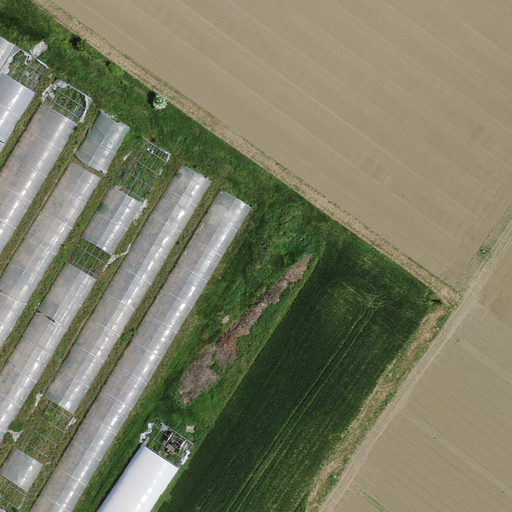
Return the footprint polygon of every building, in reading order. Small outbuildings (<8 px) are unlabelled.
[(0,143),(47,56),(0,30),(0,143)] [(0,255),(90,91),(57,72),(0,175),(0,255)] [(103,108),(85,150),(115,163),(133,121),(103,108)] [(0,365),(98,170),(68,155),(0,291),(0,365)] [(47,309),(38,305),(0,377),(0,460),(154,170),(128,156),(47,309)] [(38,421),(68,438),(212,175),(182,159),(38,421)] [(77,511),(248,199),(218,183),(38,511),(77,511)] [(100,511),(151,511),(183,462),(147,439),(100,511)] [(20,445),(4,470),(32,488),(48,462),(20,445)] [(16,511),(0,502),(0,511),(16,511)]
